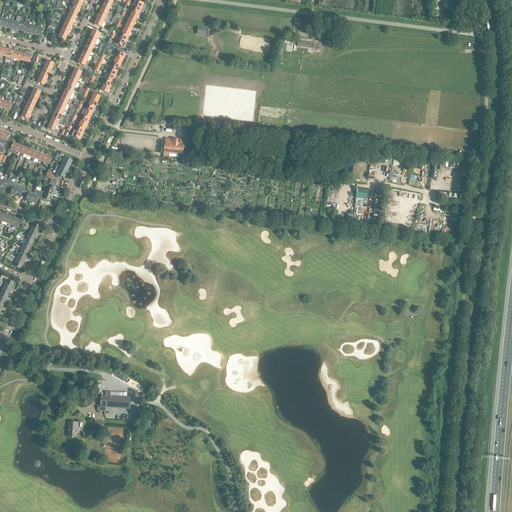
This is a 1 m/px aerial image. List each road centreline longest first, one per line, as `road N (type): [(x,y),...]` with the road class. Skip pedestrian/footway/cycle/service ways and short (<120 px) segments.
road 1 (unclassified): [(470,241),(484,138),(481,34),(207,0)]
road 2 (unclassified): [(438,239),(73,190)]
road 3 (track): [(85,193),(176,0)]
road 4 (motorway): [(511,329),(496,511)]
road 5 (residential): [(87,157),(161,2)]
